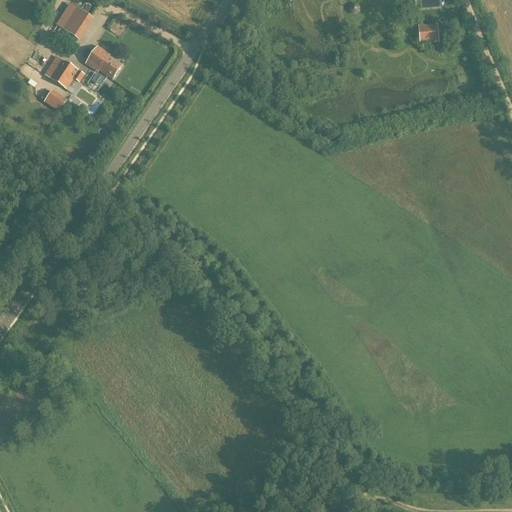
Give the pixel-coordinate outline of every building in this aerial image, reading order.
[(80,41),(95,19),(71,4),(57,26),(80,41)] [(437,25),(418,27),(420,44),(439,42),(437,25)] [(110,56),(98,47),(86,65),(98,73),(99,72),(112,81),(122,66),(109,57),(110,56)] [(44,76),(67,90),(74,80),(79,84),(85,75),(56,57),(44,76)] [(60,113),(69,101),(53,90),(45,102),(60,113)]
